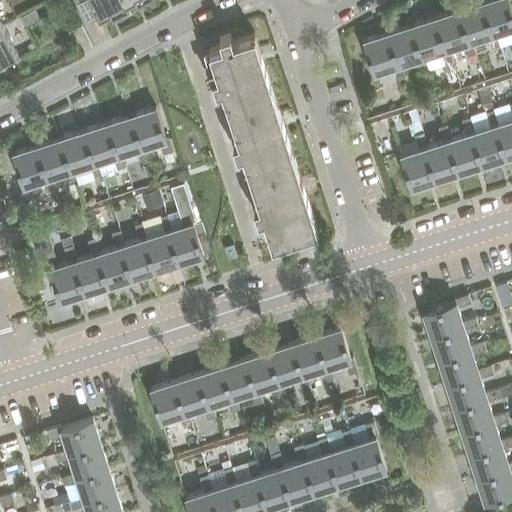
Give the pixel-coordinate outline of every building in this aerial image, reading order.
[(129,6),(126,0),(125,0),(76,0),(87,21),(109,9),(112,15),(129,6)] [(511,12),(508,0),(483,0),(482,1),(492,32),(494,31),(509,26),(511,35),(511,12)] [(492,32),(482,1),(458,8),(468,40),(470,39),(486,34),(490,48),(499,45),(494,31),(492,32)] [(468,40),(458,8),(435,16),(445,47),(447,46),(461,42),(466,55),(475,53),(470,39),(468,40)] [(38,17),(34,9),(21,16),(25,24),(38,17)] [(81,24),(81,23),(80,24),(74,13),(63,19),(69,29),(67,30),(68,31),(81,24)] [(445,47),(435,16),(411,23),(422,55),(423,54),(438,50),(443,63),(444,63),(451,60),(452,60),(447,46),(445,47)] [(411,23),(387,31),(398,63),(400,62),(414,57),(419,71),(428,68),(423,54),(422,55),(411,23)] [(17,52),(3,25),(0,26),(0,60),(3,66),(26,53),(24,49),(17,52)] [(398,63),(387,31),(363,39),(373,71),(391,65),(396,78),(404,75),(400,62),(398,63)] [(208,47),(209,51),(217,74),(211,76),(215,89),(221,87),(229,113),(276,98),(254,32),(208,47)] [(454,70),(451,60),(444,63),(447,73),(454,70)] [(481,97),(485,110),(493,107),(489,94),(481,97)] [(241,152),(250,178),(297,163),(276,98),(229,113),(238,140),(232,141),(236,153),(241,152)] [(511,101),(507,104),(511,116),(497,121),(494,122),(505,155),(511,152),(511,101)] [(168,137),(166,137),(155,105),(130,114),(140,145),(144,144),(159,139),(163,154),(172,151),(168,137)] [(494,122),(497,121),(493,108),(484,111),(488,125),(474,129),(471,130),(481,163),(505,155),(494,122)] [(149,159),(144,144),(140,145),(130,114),(107,121),(117,153),(120,152),(135,147),(139,161),(149,159)] [(448,138),(458,170),(481,163),(471,130),(474,129),(470,116),(461,119),(465,133),(451,137),(448,138)] [(422,131),(419,119),(407,123),(411,135),(413,134),(422,131)] [(117,153),(107,121),(83,129),(94,161),(96,160),(111,155),(116,169),(125,166),(120,152),(117,153)] [(424,146),(434,178),(458,170),(448,138),(451,137),(446,124),(437,127),(441,140),(427,145),(424,146)] [(70,168),(73,167),(87,162),(92,177),(101,174),(96,160),(94,161),(83,129),(60,136),(70,168)] [(400,153),(410,185),(434,178),(424,146),(427,145),(422,131),(413,134),(418,148),(400,153)] [(47,176),(49,175),(63,170),(68,184),(77,181),(73,167),(70,168),(60,136),(37,144),(47,176)] [(12,151),(23,184),(40,178),(45,191),(54,189),(49,175),(47,176),(37,144),(12,151)] [(172,151),(163,154),(166,162),(175,159),(172,151)] [(297,163),(250,178),(258,204),(253,206),(257,218),(263,217),(271,243),(318,228),(297,163)] [(182,179),(169,184),(181,222),(171,226),(182,259),(203,252),(197,235),(193,223),(192,220),(195,219),(182,179)] [(141,191),(146,207),(162,202),(157,187),(141,191)] [(158,267),(182,259),(171,226),(167,212),(158,215),(163,228),(147,233),(158,267)] [(135,274),(158,267),(147,233),(143,220),(134,222),(139,236),(124,241),(135,274)] [(202,220),(193,223),(197,235),(206,232),(202,220)] [(112,282),(135,274),(124,241),(119,227),(111,230),(115,245),(102,250),(112,282)] [(50,268),(60,298),(89,289),(79,258),(74,244),(65,246),(70,260),(59,264),(49,233),(32,239),(43,270),(50,268)] [(65,246),(74,244),(71,235),(62,238),(65,246)] [(112,282),(102,250),(98,236),(89,239),(93,253),(79,258),(89,289),(112,282)] [(232,243),(228,245),(224,246),(228,257),(236,254),(232,243)] [(454,300),(423,310),(430,334),(463,323),(462,321),(473,318),(469,303),(470,303),(467,293),(453,298),(454,300)] [(470,344),(465,330),(479,326),(476,317),(473,318),(462,321),(463,323),(430,334),(438,357),(470,347),(470,344)] [(326,365),(329,364),(344,359),(348,372),(356,370),(351,356),(350,356),(340,325),(316,333),(326,365)] [(302,372),(305,372),(320,367),(324,380),(333,377),(329,364),(326,365),(316,333),(292,341),(302,372)] [(483,340),(470,344),(470,347),(438,357),(446,381),(478,371),(477,369),(472,353),(485,349),(483,340)] [(292,341),(269,348),(279,380),(281,379),(296,374),(304,398),(313,395),(305,372),(302,372),(292,341)] [(286,392),(281,379),(279,380),(269,348),(245,356),(255,388),(257,387),(272,382),(277,395),(286,392)] [(262,401),(257,387),(255,388),(245,356),(221,364),(231,396),(234,395),(249,390),(253,404),(262,401)] [(231,396),(221,364),(198,371),(208,403),(210,403),(225,398),(229,411),(238,408),(234,395),(231,396)] [(486,394),(485,392),(480,378),(493,374),(490,365),(477,369),(478,371),(446,381),(453,405),(486,394)] [(208,403),(198,371),(174,379),(184,411),(186,410),(201,405),(205,419),(214,416),(210,403),(208,403)] [(184,411),(174,379),(150,387),(160,418),(177,413),(182,427),(191,424),(186,410),(184,411)] [(511,387),(511,384),(485,392),(486,394),(453,405),(461,428),(493,418),(492,416),(488,401),(511,393),(511,387)] [(501,442),(500,440),(495,425),(508,421),(505,412),(492,416),(493,418),(461,428),(468,452),(501,442)] [(62,434),(66,448),(67,451),(100,441),(92,416),(61,426),(60,424),(46,429),(49,438),(62,434)] [(369,437),(354,442),(350,443),(360,475),(385,467),(375,436),(378,435),(373,421),(364,423),(369,437)] [(337,482),(360,475),(350,443),(354,442),(349,428),(341,431),(346,444),(330,449),(327,450),(337,482)] [(511,435),(500,440),(501,442),(468,452),(476,475),(508,465),(507,463),(503,449),(511,445),(511,435)] [(313,490),(337,482),(327,450),(330,449),(326,436),(317,439),(321,452),(306,457),(303,458),(313,490)] [(269,453),(278,451),(274,440),(266,443),(269,453)] [(107,464),(100,441),(67,451),(66,448),(53,452),(56,462),(70,458),(74,473),(75,475),(107,464)] [(234,451),(231,442),(225,444),(228,453),(234,451)] [(298,460),(282,465),(280,466),(290,497),(313,490),(303,458),(306,457),(302,443),(293,446),(298,460)] [(266,505),(290,497),(280,466),(282,465),(278,451),(269,453),(274,467),(259,472),(256,473),(266,505)] [(44,467),(41,457),(31,460),(34,470),(44,467)] [(242,511),(244,511),(266,505),(256,473),(259,472),(254,458),(245,461),(250,475),(235,480),(233,481),(242,511)] [(231,466),(229,460),(221,462),(223,468),(231,466)] [(511,461),(507,463),(508,465),(476,475),(484,500),(511,490),(511,477),(510,472),(511,471),(511,461)] [(115,488),(107,464),(75,475),(74,473),(61,477),(64,485),(77,481),(82,496),(83,498),(115,488)] [(199,476),(207,474),(204,466),(196,469),(199,476)] [(242,511),(233,481),(235,480),(231,466),(223,468),(222,468),(226,483),(211,487),(209,488),(216,511),(242,511)] [(216,511),(209,488),(211,487),(207,474),(199,476),(198,476),(203,490),(185,496),(190,511),(216,511)] [(120,511),(122,511),(115,488),(83,498),(82,496),(68,500),(71,508),(71,509),(85,505),(87,511),(120,511)] [(11,492),(0,495),(0,511),(1,511),(0,508),(0,505),(13,501),(11,492)] [(71,508),(68,500),(61,502),(64,510),(71,508)]
